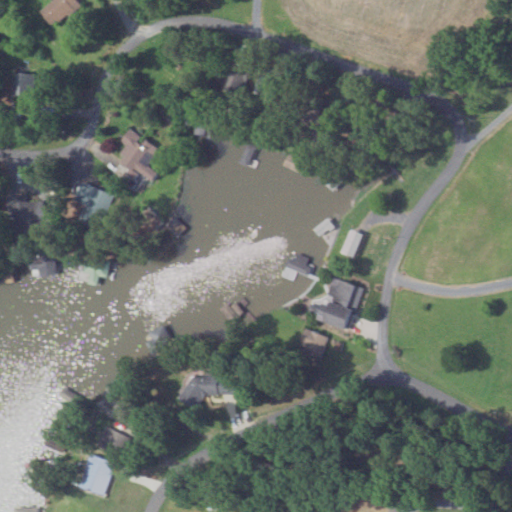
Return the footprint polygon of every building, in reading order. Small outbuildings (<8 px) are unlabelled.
[(53,27),(80,3),(77,0),(52,0),(39,12),(53,27)] [(16,93),(33,93),(35,73),(17,72),(16,93)] [(161,148),(130,128),(120,142),(125,145),(117,158),(137,171),(131,181),(135,184),(142,174),(151,180),(157,171),(149,166),(161,148)] [(239,162),(248,166),(256,144),(247,141),(239,162)] [(304,160),(287,154),(283,166),(300,172),(304,160)] [(113,195),(83,181),(74,199),(87,205),(80,220),(98,228),(113,195)] [(355,256),(363,233),(351,229),(343,251),(355,256)] [(307,276),(312,267),(306,264),(309,258),(294,251),(287,266),(307,276)] [(107,277),(111,262),(84,255),(78,278),(97,283),(100,275),(107,277)] [(29,259),(31,276),(56,273),(55,256),(29,259)] [(362,288),(333,277),(326,294),(333,297),(330,305),(323,303),(317,319),(347,330),(362,288)] [(297,352),(318,360),(326,336),(305,328),(297,352)] [(202,404),(202,395),(217,395),(218,368),(187,368),(186,404),(202,404)] [(128,435),(105,427),(98,448),(121,456),(128,435)] [(103,495),(115,462),(91,454),(79,486),(103,495)]
